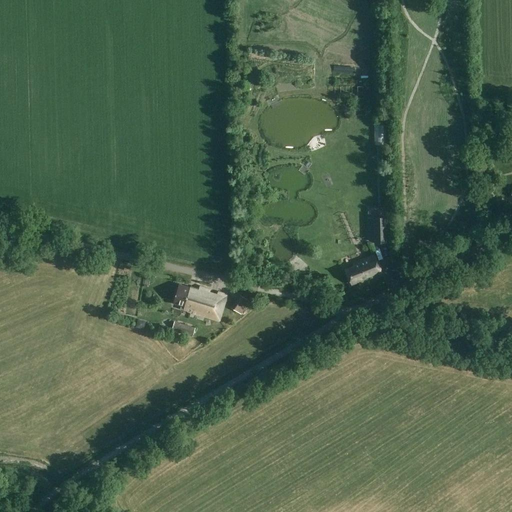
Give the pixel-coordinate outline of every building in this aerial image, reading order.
[(316,156),(329,146),(324,139),(311,149),(316,156)] [(390,242),(389,216),(368,217),(369,242),(390,242)] [(364,280),(382,273),(374,255),(353,264),(354,266),(345,270),(351,284),(364,279),(364,280)] [(301,261),(295,268),(304,275),(310,268),(301,261)] [(219,321),(227,295),(218,292),(217,295),(209,292),(210,290),(200,286),(199,289),(190,287),(179,284),(173,303),(181,305),(180,309),(219,321)] [(230,307),(240,313),(241,314),(251,301),(240,295),(230,307)] [(172,328),(177,330),(176,332),(187,335),(188,333),(193,335),(195,328),(175,321),(172,328)]
